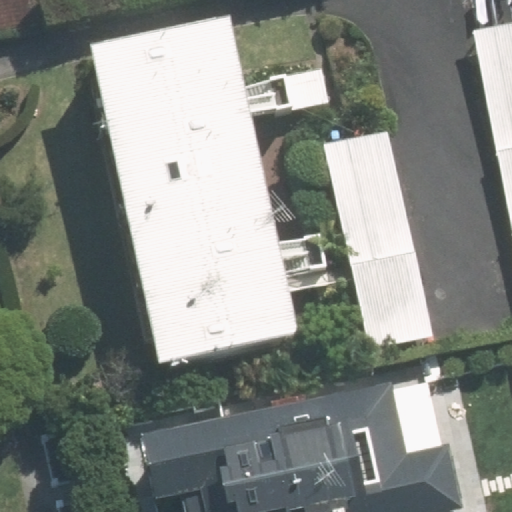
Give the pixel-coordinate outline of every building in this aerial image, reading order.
[(0,0),(0,32),(60,19),(56,0),(0,0)] [(511,20),(481,26),(511,186),(511,20)] [(90,57),(159,377),(300,347),(230,27),(90,57)] [(398,128),(335,143),(383,341),(445,326),(398,128)] [(403,380),(163,431),(177,497),(202,491),(206,511),(473,511),(459,444),(419,453),(403,380)]
